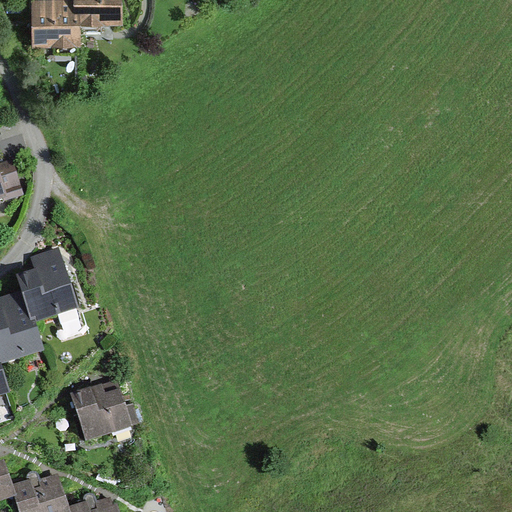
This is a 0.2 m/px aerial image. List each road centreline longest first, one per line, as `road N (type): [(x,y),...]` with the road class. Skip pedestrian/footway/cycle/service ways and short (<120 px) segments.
road 1 (track): [(40,176),(92,228),(179,473)]
road 2 (residential): [(0,59),(41,164),(35,222),(0,270)]
